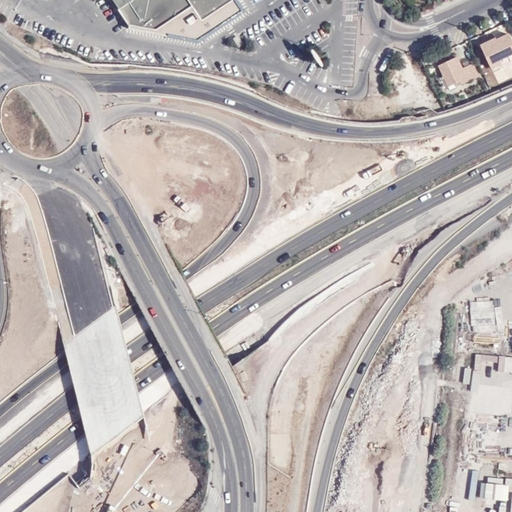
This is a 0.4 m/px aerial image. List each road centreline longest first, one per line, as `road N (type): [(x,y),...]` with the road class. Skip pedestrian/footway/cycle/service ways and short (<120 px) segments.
road 1 (motorway): [(0,495),(122,393),(234,314),(511,158)]
road 2 (motorway): [(511,129),(286,249),(0,453)]
road 3 (motorway): [(92,119),(146,109),(217,126),(248,155),(252,204),(234,237),(0,425)]
road 4 (motorway): [(206,511),(262,377),(295,337),(396,262),(511,196)]
road 5 (motorway): [(511,95),(455,120),(395,133),(334,134),(210,95),(70,76)]
road 6 (secondary): [(19,164),(41,187),(111,449),(116,511)]
road 7 (secondary): [(163,499),(139,437),(68,162)]
road 8 (residential): [(488,0),(405,30),(383,22),(376,0)]
